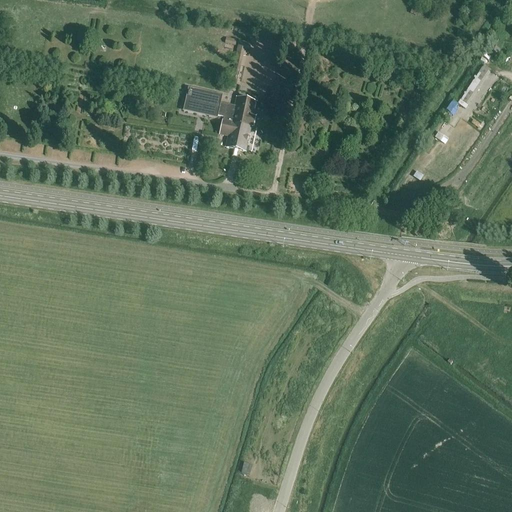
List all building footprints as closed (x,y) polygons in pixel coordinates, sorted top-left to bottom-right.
[(238,42),(231,83),(237,85),(244,51),(249,52),(250,45),(245,44),(238,42)] [(493,53),(498,55),(503,44),(497,42),(493,53)] [(482,69),(479,74),(486,79),(490,74),(482,69)] [(479,74),(475,80),(483,85),(486,79),(479,74)] [(188,89),(183,113),(197,116),(220,122),(221,118),(224,118),(223,122),(250,128),(251,127),(253,128),(255,120),(252,119),(256,104),(237,100),(235,109),(224,106),(220,105),(221,100),(222,97),(188,89)] [(467,91),(464,96),(471,101),(475,96),(467,91)] [(461,101),(460,102),(468,107),(471,101),(464,96),(461,101)] [(277,101),(273,119),(283,121),(287,103),(277,101)] [(460,101),(457,105),(466,110),(468,107),(460,102),(461,101),(460,101)] [(245,153),(250,128),(223,122),(220,136),(229,138),(226,149),(245,153)]
